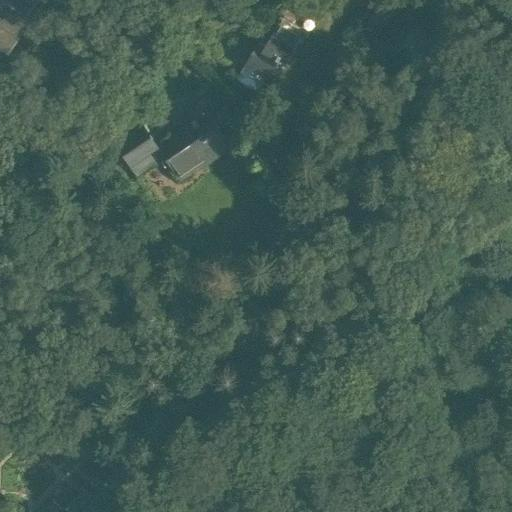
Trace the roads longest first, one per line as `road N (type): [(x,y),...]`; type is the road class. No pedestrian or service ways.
road 1 (unclassified): [(220,503),(335,451),(511,395)]
road 2 (unclassified): [(155,0),(0,219)]
